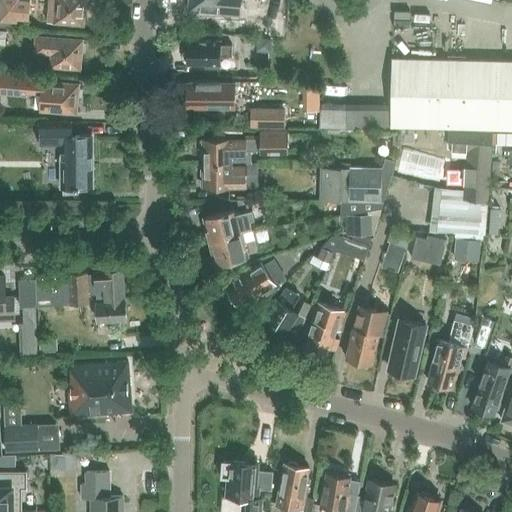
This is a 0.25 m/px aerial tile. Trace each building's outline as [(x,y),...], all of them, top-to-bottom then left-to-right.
[(0,0),(0,21),(5,22),(17,23),(17,19),(28,20),(29,0),(0,0)] [(49,0),(47,22),(84,25),(85,0),(49,0)] [(189,0),(189,10),(236,15),(239,15),(240,0),(189,0)] [(49,55),(48,67),(80,69),(83,39),(35,35),(33,53),(49,55)] [(220,69),(221,54),(232,54),(231,42),(221,43),(221,39),(188,39),(188,64),(205,64),(205,69),(220,69)] [(258,43),(258,48),(261,51),(266,51),(270,48),(270,43),(267,40),(262,39),(258,43)] [(391,127),(420,128),(451,129),(492,130),(511,130),(511,60),(392,58),(391,127)] [(40,93),(40,94),(39,108),(78,111),(79,94),(83,94),(83,86),(79,86),(80,81),(45,78),(45,73),(0,70),(0,92),(28,94),(28,92),(40,93)] [(235,93),(235,82),(188,82),(187,107),(222,107),(233,107),(234,93),(235,93)] [(320,102),(320,128),(328,128),(340,128),(389,128),(389,102),(320,102)] [(251,107),(250,127),(285,128),(285,108),(251,107)] [(71,135),(71,121),(41,121),(41,145),(62,145),(62,185),(74,185),(74,186),(79,186),(79,185),(91,185),(91,135),(71,135)] [(463,187),(487,189),(492,130),(451,129),(450,148),(466,150),(463,187)] [(288,133),(260,133),(260,137),(260,143),(260,154),(288,153),(288,133)] [(402,142),(414,142),(414,134),(402,134),(402,142)] [(202,149),(200,151),(200,159),(202,161),(203,161),(203,163),(233,163),(248,163),(248,153),(258,153),(258,143),(260,143),(260,137),(258,137),(258,135),(246,135),(246,138),(202,139),(203,149),(202,149)] [(350,164),(349,197),(385,198),(396,160),(385,156),(382,165),(350,164)] [(319,197),(349,197),(350,164),(350,162),(330,161),(330,166),(320,165),(319,197)] [(202,165),(200,167),(200,175),(202,177),(203,177),(203,188),(247,187),(254,187),(254,173),(258,173),(258,163),(248,163),(233,163),(203,163),(203,165),(202,165)] [(436,227),(485,230),(487,189),(439,186),(436,227)] [(253,231),(250,220),(255,219),(250,198),(236,198),(240,212),(238,212),(237,208),(205,217),(211,240),(243,232),(243,233),(252,231),(253,231)] [(341,200),(341,213),(383,205),(385,201),(341,200)] [(351,215),(351,233),(373,233),(372,214),(351,215)] [(243,232),(211,240),(217,264),(249,255),(249,254),(257,251),(252,231),(243,233),(243,232)] [(416,235),(411,256),(440,263),(446,238),(427,233),(426,237),(416,235)] [(310,262),(326,270),(334,252),(342,236),(331,235),(322,247),(317,257),(313,255),(310,262)] [(336,250),(365,259),(372,237),(343,235),(336,250)] [(454,238),(454,257),(479,258),(480,238),(454,238)] [(385,254),(401,259),(405,247),(389,242),(385,254)] [(250,270),(226,285),(231,294),(230,297),(234,303),(237,304),(239,306),(262,292),(266,297),(278,290),(259,259),(247,265),(250,270)] [(95,301),(97,321),(126,319),(123,270),(95,272),(96,283),(87,284),(86,273),(69,274),(68,269),(36,271),(38,299),(70,296),(70,304),(90,303),(89,294),(97,293),(97,301),(95,301)] [(467,284),(475,285),(477,275),(468,274),(467,284)] [(0,320),(14,320),(13,297),(5,297),(4,276),(0,276),(0,320)] [(285,333),(295,339),(305,317),(291,308),(299,295),(286,286),(261,325),(282,338),(285,333)] [(36,288),(21,289),(22,300),(37,300),(36,288)] [(348,312),(318,302),(313,319),(305,317),(295,339),(293,345),(328,356),(336,328),(341,330),(348,312)] [(383,323),(386,315),(387,309),(359,303),(357,310),(356,309),(352,326),(353,326),(346,357),(371,363),(378,335),(385,336),(388,324),(383,323)] [(437,349),(436,349),(427,381),(452,387),(461,356),(465,357),(468,347),(467,346),(473,325),(453,318),(446,340),(440,338),(437,349)] [(425,325),(400,319),(388,369),(414,375),(425,325)] [(38,330),(25,331),(25,340),(38,340),(38,330)] [(503,362),(489,357),(472,407),(480,409),(481,413),(488,416),(491,413),(494,414),(506,378),(507,378),(508,375),(511,365),(511,364),(511,361),(511,356),(506,354),(503,362)] [(67,383),(70,416),(132,411),(128,361),(70,365),(71,382),(67,383)] [(511,387),(501,420),(511,423),(511,387)] [(36,423),(5,425),(6,449),(38,447),(36,423)] [(46,470),(77,469),(77,453),(56,454),(56,452),(46,452),(46,470)] [(244,497),(243,505),(242,511),(261,511),(263,497),(260,496),(261,487),(255,487),(257,462),(231,460),(231,461),(223,461),(221,477),(229,477),(228,496),(244,497)] [(276,504),(298,509),(297,511),(313,511),(315,503),(312,503),(313,497),(307,496),(310,483),(306,482),(309,467),(298,465),(296,463),(289,461),(286,463),(284,463),(276,504)] [(0,510),(21,511),(21,488),(26,488),(26,471),(0,470),(0,510)] [(353,511),(357,494),(348,492),(350,476),(340,475),(339,471),(331,470),(328,472),(327,472),(320,505),(341,509),(340,511),(353,511)] [(91,498),(91,511),(123,511),(123,496),(110,496),(109,471),(86,471),(86,484),(82,484),(82,498),(91,498)] [(370,480),(363,511),(392,511),(394,501),(391,500),(394,485),(370,480)] [(61,493),(61,481),(50,481),(50,493),(61,493)] [(409,505),(406,511),(436,511),(440,500),(417,492),(413,507),(409,505)]
